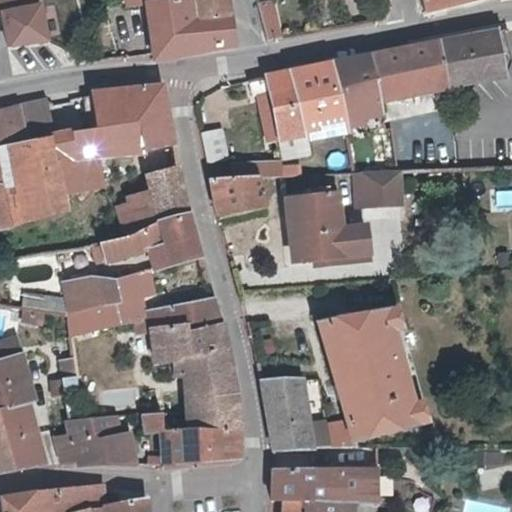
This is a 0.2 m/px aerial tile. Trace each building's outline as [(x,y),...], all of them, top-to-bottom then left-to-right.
[(0,0),(0,19),(5,49),(44,42),(36,6),(33,6),(31,0),(0,0)] [(143,0),(144,3),(156,0),(193,0),(199,22),(232,15),(231,7),(231,2),(230,0),(143,0)] [(193,0),(156,0),(144,3),(154,52),(155,59),(192,52),(197,50),(233,45),(232,15),(199,22),(193,0)] [(272,0),(259,4),(264,21),(276,17),(272,0)] [(462,0),(422,0),(425,9),(462,0)] [(276,17),(264,21),(268,37),(280,35),(276,17)] [(437,42),(448,85),(501,77),(492,32),(437,42)] [(448,85),(437,42),(367,55),(375,99),(448,85)] [(376,107),(375,99),(367,55),(330,62),(338,106),(341,126),(359,123),(359,115),(369,114),(376,107)] [(338,106),(330,62),(292,69),(304,137),(313,135),(309,112),(338,106)] [(306,157),(304,137),(292,69),(250,76),(254,93),(257,92),(268,91),(277,136),(281,158),(306,157)] [(118,123),(120,153),(121,156),(170,145),(158,83),(123,88),(129,121),(118,123)] [(129,121),(123,88),(84,94),(88,128),(64,132),(65,142),(68,161),(85,159),(95,157),(120,153),(118,123),(129,121)] [(268,91),(257,92),(266,139),(277,136),(268,91)] [(27,142),(48,138),(56,137),(48,97),(35,99),(19,103),(27,142)] [(53,164),(48,138),(27,142),(19,103),(0,107),(0,154),(15,223),(68,213),(64,195),(57,162),(53,164)] [(342,129),(341,126),(338,106),(309,112),(313,135),(342,129)] [(203,157),(204,162),(210,162),(225,158),(220,129),(199,132),(201,146),(203,157)] [(65,142),(64,132),(56,137),(48,138),(53,164),(57,162),(68,161),(65,142)] [(95,157),(85,159),(90,190),(100,188),(95,157)] [(230,160),(231,179),(256,178),(277,176),(276,158),(230,160)] [(85,159),(68,161),(57,162),(64,195),(90,190),(85,159)] [(157,224),(188,216),(175,162),(139,179),(142,191),(157,224)] [(396,171),(393,171),(357,173),(360,214),(399,212),(396,171)] [(231,179),(208,180),(214,204),(216,216),(263,206),(256,178),(231,179)] [(511,210),(511,188),(490,189),(491,212),(511,210)] [(304,191),(304,197),(284,199),(290,261),(356,256),(353,230),(335,231),(331,194),(323,195),(322,189),(304,191)] [(157,224),(142,191),(121,197),(123,203),(111,207),(124,239),(152,225),(157,224)] [(188,216),(157,224),(152,225),(124,239),(102,243),(101,244),(105,260),(163,246),(164,249),(194,241),(188,216)] [(194,241),(164,249),(168,267),(198,259),(194,241)] [(101,244),(90,246),(95,263),(105,260),(101,244)] [(116,303),(111,304),(115,322),(146,329),(143,311),(136,275),(111,281),(116,303)] [(65,284),(71,314),(96,308),(88,279),(65,284)] [(88,279),(96,308),(111,304),(116,303),(111,281),(88,279)] [(43,312),(60,313),(60,298),(21,297),(20,323),(43,324),(43,312)] [(157,340),(218,325),(210,300),(143,311),(146,329),(157,340)] [(115,322),(111,304),(96,308),(71,314),(66,315),(68,336),(115,322)] [(324,421),(326,448),(329,448),(355,448),(351,436),(418,419),(415,404),(404,406),(383,328),(395,325),(390,310),(317,327),(345,419),(324,421)] [(157,340),(146,329),(154,365),(171,365),(171,379),(179,380),(183,413),(185,433),(230,430),(236,429),(235,406),(232,385),(226,364),(223,355),(218,325),(157,340)] [(0,360),(17,356),(13,342),(0,345),(0,360)] [(0,438),(4,437),(13,469),(45,463),(29,403),(17,356),(0,360),(0,438)] [(52,394),(75,390),(73,378),(50,381),(52,394)] [(304,379),(255,382),(268,452),(310,451),(304,379)] [(159,434),(160,434),(158,414),(142,415),(144,435),(159,434)] [(114,416),(68,417),(70,434),(54,438),(57,448),(60,462),(75,461),(76,464),(102,463),(132,465),(125,434),(116,434),(114,416)] [(230,430),(185,433),(160,434),(159,434),(161,468),(236,462),(236,429),(230,430)] [(0,470),(13,469),(4,437),(0,438),(0,470)] [(280,500),(350,500),(372,500),(373,467),(269,469),(268,496),(268,501),(280,500)] [(105,504),(102,483),(93,484),(96,504),(105,504)] [(0,497),(0,511),(39,511),(40,511),(86,506),(96,504),(93,484),(45,489),(0,497)] [(105,504),(105,511),(146,511),(145,499),(105,504)] [(349,511),(350,500),(280,500),(279,511),(349,511)]
